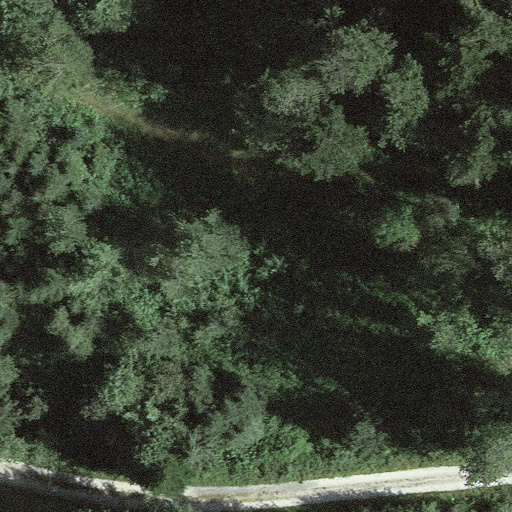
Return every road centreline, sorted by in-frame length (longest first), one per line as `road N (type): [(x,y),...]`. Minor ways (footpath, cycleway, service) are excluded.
road 1 (track): [(0,46),(54,83),(213,156),(288,176),(511,181)]
road 2 (track): [(511,473),(104,497),(0,462)]
